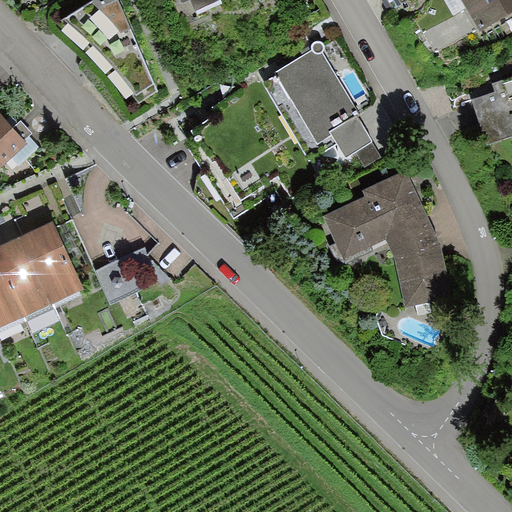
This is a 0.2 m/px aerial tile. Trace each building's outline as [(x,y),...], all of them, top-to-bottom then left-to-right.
[(130,107),(154,91),(112,0),(88,0),(58,19),(130,107)] [(180,0),(186,14),(219,0),(180,0)] [(511,7),(511,3),(510,0),(397,0),(428,55),(511,7)] [(317,47),(277,70),(319,141),(332,133),(346,158),(373,142),(317,47)] [(318,179),(254,74),(206,103),(212,112),(178,132),(230,217),(274,190),(282,201),(318,179)] [(511,84),(469,99),(485,144),(511,134),(511,84)] [(0,171),(29,144),(0,113),(0,171)] [(437,247),(403,177),(365,195),(369,202),(329,221),(347,258),(388,238),(401,265),(408,307),(447,300),(437,247)] [(0,251),(0,326),(79,291),(51,229),(0,251)]
